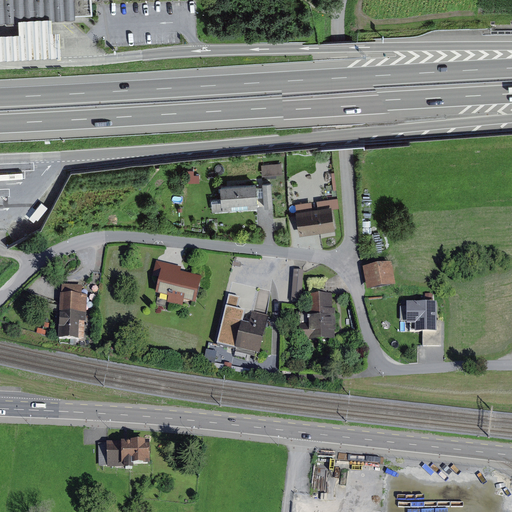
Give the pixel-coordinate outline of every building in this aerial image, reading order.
[(0,0),(0,25),(18,25),(50,24),(78,23),(77,16),(95,15),(94,0),(0,0)] [(50,32),(50,24),(18,25),(18,33),(0,33),(0,59),(60,57),(59,32),(50,32)] [(263,164),(264,176),(284,174),(283,162),(263,164)] [(277,182),(268,182),(269,205),(278,205),(277,182)] [(261,183),(227,187),(229,209),(264,206),(261,183)] [(332,198),(299,204),(305,234),(338,228),(332,198)] [(182,266),(160,261),(155,280),(163,281),(160,295),(200,304),(206,279),(181,273),(182,266)] [(394,264),(366,267),(368,289),(397,286),(394,264)] [(306,272),(295,271),(293,300),(303,301),(306,272)] [(335,341),(334,293),(308,294),(309,328),(298,328),(298,342),(335,341)] [(85,296),(63,295),(61,338),(83,339),(85,296)] [(436,322),(436,302),(410,302),(410,332),(422,332),(422,346),(441,346),(441,322),(436,322)] [(252,320),(221,313),(214,348),(261,358),(271,316),(254,313),(252,320)] [(149,442),(110,442),(110,470),(132,470),(132,463),(149,463),(149,442)] [(404,472),(400,511),(494,511),(497,479),(404,472)]
